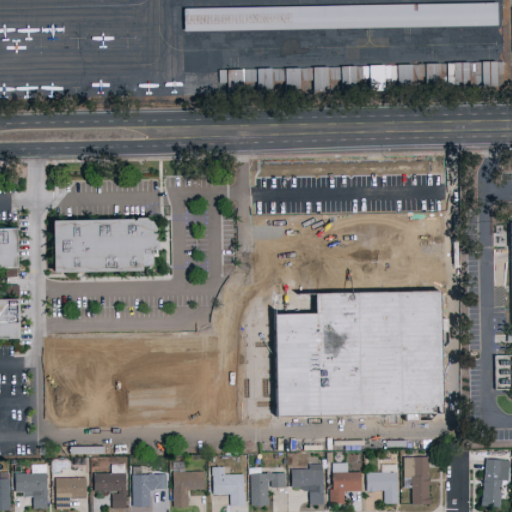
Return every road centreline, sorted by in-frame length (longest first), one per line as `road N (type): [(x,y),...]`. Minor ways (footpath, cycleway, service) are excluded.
road 1 (tertiary): [(165,137),(511,131)]
road 2 (tertiary): [(165,137),(145,121),(0,122)]
road 3 (tertiary): [(0,150),(146,149),(165,137)]
